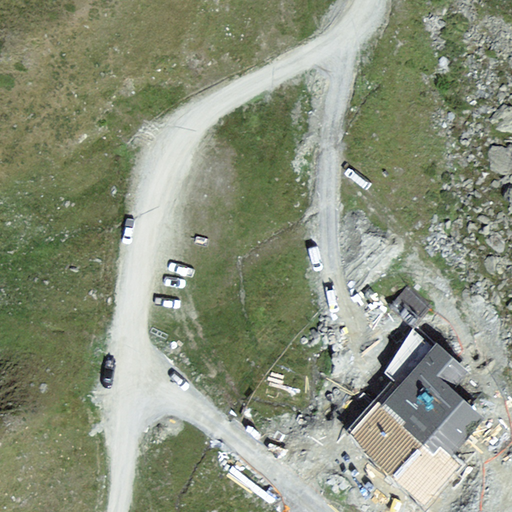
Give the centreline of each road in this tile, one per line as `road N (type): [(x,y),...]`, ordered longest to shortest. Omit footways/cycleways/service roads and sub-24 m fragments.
road 1 (track): [(366,0),(327,45),(196,118),(168,157),(131,309),(116,511)]
road 2 (track): [(348,27),(330,156),(361,360)]
road 3 (track): [(404,240),(511,426)]
road 4 (track): [(323,511),(330,426),(361,360)]
